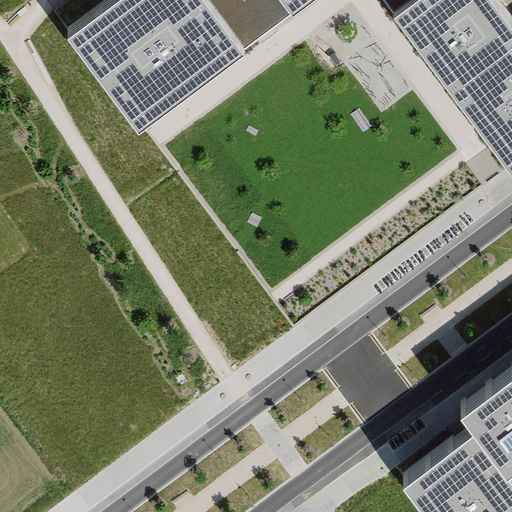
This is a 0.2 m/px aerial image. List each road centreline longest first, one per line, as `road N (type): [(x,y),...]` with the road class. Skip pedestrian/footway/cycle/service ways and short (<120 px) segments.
road 1 (residential): [(511,212),(112,511)]
road 2 (residential): [(263,511),(511,326)]
